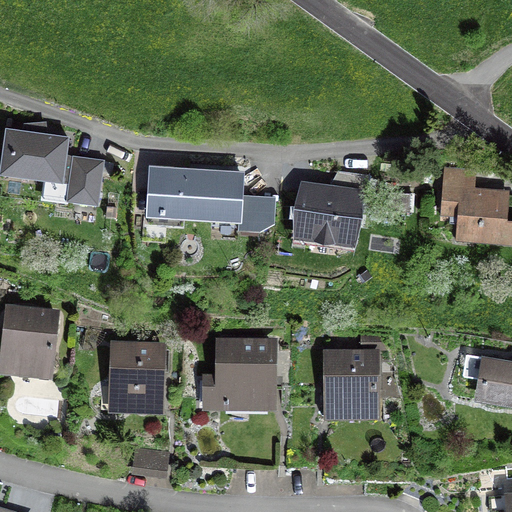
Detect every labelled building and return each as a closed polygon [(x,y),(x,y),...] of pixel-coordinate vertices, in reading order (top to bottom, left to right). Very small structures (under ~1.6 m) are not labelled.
[(96,207),(101,169),(64,156),(66,140),(38,136),(37,125),(23,126),(22,134),(5,131),(0,166),(0,176),(68,185),(66,203),(96,207)] [(511,246),(511,222),(506,222),(507,204),(497,203),(498,196),(472,194),(474,173),(442,170),(441,192),(462,194),(461,206),(456,206),(453,241),(511,246)] [(158,216),(237,222),(240,177),(150,171),(148,196),(163,197),(162,213),(159,212),(158,216)] [(357,198),(302,190),(296,235),(350,242),(357,198)] [(409,196),(386,196),(385,211),(409,212),(409,196)] [(48,375),(54,317),(11,312),(5,371),(48,375)] [(382,349),(376,337),(361,338),(361,349),(382,349)] [(222,405),(270,406),(270,345),(222,345),(222,405)] [(159,410),(162,350),(117,349),(115,388),(100,387),(99,408),(159,410)] [(375,416),(375,356),(329,356),(330,397),(339,397),(339,416),(375,416)] [(511,363),(485,359),(479,398),(511,402),(511,363)] [(133,450),(131,468),(165,473),(168,454),(133,450)] [(511,511),(511,495),(488,498),(488,511),(511,511)]
